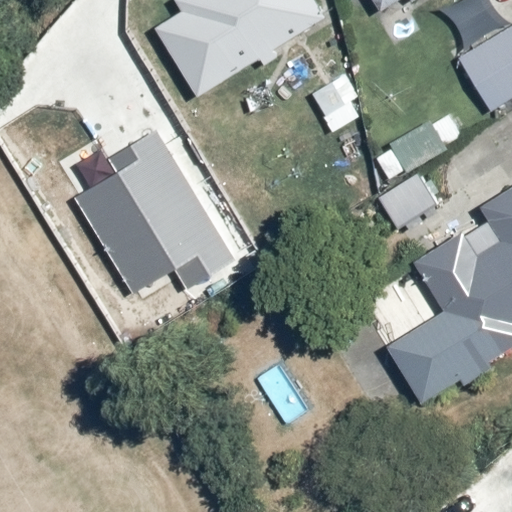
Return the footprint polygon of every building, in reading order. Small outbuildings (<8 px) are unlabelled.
[(320,0),(179,0),(186,11),(161,26),(204,97),(288,46),(330,118),(349,106),(369,95),(368,93),(321,15),(327,12),(320,0)] [(380,0),(389,13),(410,0),(380,0)] [(511,98),(511,24),(461,55),(493,110),(511,98)] [(450,109),(373,149),(389,179),(466,139),(450,109)] [(415,173),(377,200),(401,234),(439,207),(415,173)] [(494,216),(420,263),(451,311),(393,347),(429,404),(511,350),(511,191),(488,207),(494,216)] [(432,511),(424,499),(404,511),(432,511)]
